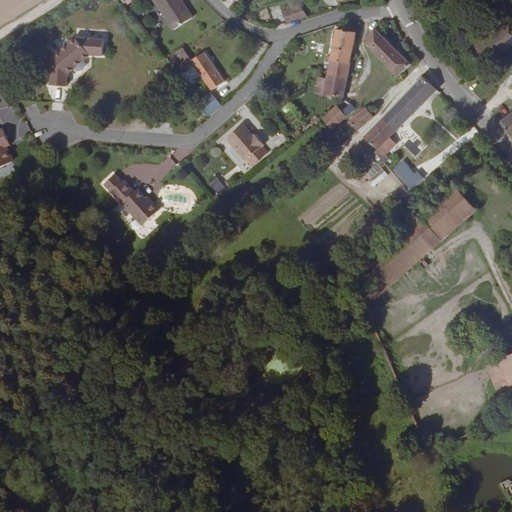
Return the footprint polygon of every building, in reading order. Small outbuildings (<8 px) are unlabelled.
[(145,0),(150,7),(155,4),(172,30),(191,17),(179,0),(145,0)] [(280,12),(286,22),(306,16),(299,5),(291,8),(290,5),(284,7),(285,10),(280,12)] [(511,21),(489,39),(501,54),(503,53),(511,46),(511,21)] [(343,25),(337,23),(328,67),(320,65),(319,70),(346,76),(355,32),(344,31),(344,29),(343,29),(343,25)] [(410,64),(373,28),(363,41),(396,76),(410,64)] [(74,32),(51,52),(49,80),(65,81),(66,69),(73,62),(75,65),(79,65),(83,61),(83,58),(81,55),(88,49),(101,50),(102,34),(74,32)] [(475,43),(477,47),(486,41),(482,36),(474,42),(475,43)] [(473,50),(485,66),(501,54),(489,39),(486,41),(477,47),(473,50)] [(188,61),(179,46),(163,56),(176,74),(192,64),(211,89),(222,82),(201,52),(188,61)] [(458,65),(469,79),(485,66),(473,50),(458,62),(456,63),(458,65)] [(346,76),(319,70),(317,78),(325,79),(323,93),(342,96),(344,87),(346,76)] [(395,131),(436,89),(422,76),(382,118),(395,131)] [(196,101),(206,114),(219,103),(208,90),(196,101)] [(341,111),(335,105),(321,119),(332,130),(355,109),(349,104),(341,111)] [(351,125),(355,130),(372,116),(364,107),(361,109),(344,124),(347,129),(351,125)] [(511,114),(500,123),(511,136),(511,114)] [(395,131),(382,118),(377,123),(363,137),(375,150),(379,146),(386,140),(389,137),(395,131)] [(242,123),(226,137),(244,160),(263,144),(255,134),(253,136),(242,123)] [(4,143),(3,142),(0,135),(5,133),(1,124),(0,124),(0,162),(11,157),(10,156),(11,152),(7,144),(4,143)] [(320,128),(316,132),(320,137),(324,134),(320,128)] [(0,135),(3,142),(9,139),(5,133),(0,135)] [(395,144),(389,137),(386,140),(391,147),(395,144)] [(386,140),(379,146),(384,153),(391,147),(386,140)] [(379,146),(375,150),(373,152),(382,162),(387,157),(384,153),(379,146)] [(455,185),(461,193),(486,171),(480,163),(455,185)] [(111,173),(100,183),(139,224),(154,209),(154,206),(150,201),(146,201),(134,188),(131,190),(119,179),(118,180),(111,173)] [(216,177),(210,184),(216,191),(223,184),(216,177)] [(391,200),(389,180),(375,181),(377,201),(391,200)] [(419,215),(440,241),(475,210),(461,193),(455,185),(419,215)] [(419,215),(350,275),(372,300),(440,241),(419,215)] [(27,235),(16,242),(22,251),(33,243),(27,235)] [(501,360),(511,355),(511,340),(495,348),(501,360)] [(511,355),(501,360),(511,388),(511,389),(511,355)] [(511,388),(501,360),(477,369),(488,397),(511,388)]
